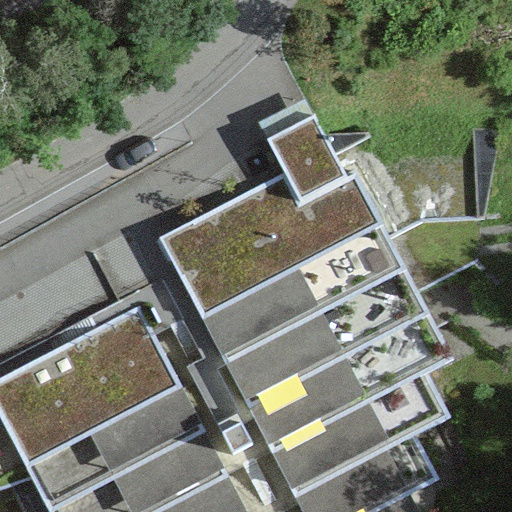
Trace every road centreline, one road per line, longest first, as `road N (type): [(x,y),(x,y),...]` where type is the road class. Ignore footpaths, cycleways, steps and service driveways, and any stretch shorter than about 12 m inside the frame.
road 1 (residential): [(0,277),(210,154),(240,107),(242,73),(223,51)]
road 2 (residential): [(0,196),(175,93),(223,51)]
